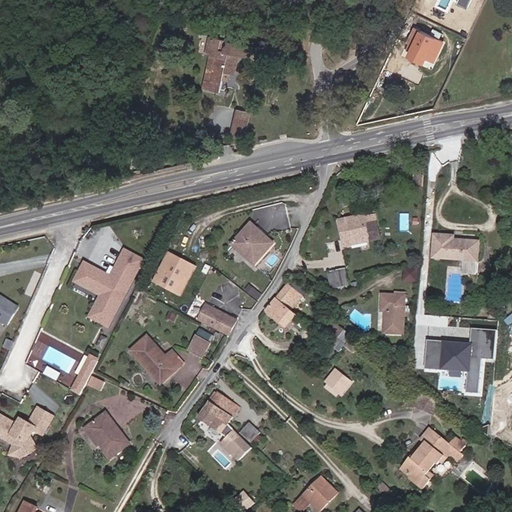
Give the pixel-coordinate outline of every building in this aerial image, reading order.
[(446,41),(416,27),(409,42),(416,45),(411,55),(428,63),(430,59),(437,61),(446,41)] [(225,76),(233,78),(236,78),(240,57),(250,59),(252,48),(233,45),(232,48),(229,47),(227,55),(221,54),(223,43),(213,41),(210,55),(213,55),(220,56),(215,81),(208,80),(205,92),(221,95),(223,84),(225,76)] [(213,55),(208,80),(215,81),(220,56),(213,55)] [(231,86),(233,78),(225,76),(223,84),(231,86)] [(246,136),(252,112),(239,109),(233,134),(246,136)] [(363,220),(339,226),(344,250),(380,242),(376,227),(365,230),(363,220)] [(273,244),(249,224),(234,244),(248,255),(246,259),(256,266),(273,244)] [(456,241),(456,237),(436,235),(434,258),(465,260),(464,275),(477,276),(479,242),(456,241)] [(170,251),(154,282),(183,296),(199,265),(170,251)] [(110,324),(145,260),(132,252),(118,279),(88,263),(82,275),(94,282),(92,286),(105,293),(94,315),(110,324)] [(406,266),(405,281),(420,282),(421,267),(406,266)] [(331,286),(348,283),(346,270),(329,273),(331,286)] [(288,328),(298,315),(292,311),(304,296),(291,286),(269,313),(288,328)] [(0,318),(9,325),(21,306),(0,292),(0,318)] [(381,310),(385,311),(384,332),(404,333),(407,296),(382,294),(381,310)] [(199,323),(216,332),(226,314),(209,306),(199,323)] [(226,314),(216,332),(229,340),(238,321),(226,314)] [(175,324),(178,319),(171,316),(169,320),(175,324)] [(333,332),(339,324),(330,317),(324,324),(333,332)] [(339,324),(333,332),(340,337),(346,329),(339,324)] [(469,393),(484,394),(487,356),(493,356),(495,329),(474,328),(473,342),(429,339),(427,369),(470,372),(469,393)] [(204,361),(211,347),(198,340),(191,353),(204,361)] [(150,370),(163,387),(182,372),(173,360),(167,365),(148,343),(131,357),(144,374),(150,370)] [(93,352),(73,390),(82,394),(102,357),(93,352)] [(343,397),(356,379),(337,366),(324,384),(343,397)] [(150,370),(144,374),(157,391),(163,387),(150,370)] [(219,393),(208,410),(209,410),(228,425),(239,408),(219,393)] [(0,417),(0,436),(15,444),(11,453),(31,463),(55,413),(38,405),(31,420),(22,416),(20,421),(2,413),(0,417)] [(209,410),(208,410),(201,421),(228,441),(223,447),(232,456),(246,443),(228,425),(209,410)] [(104,450),(116,430),(106,417),(90,430),(104,450)] [(260,434),(249,425),(240,435),(251,444),(260,434)] [(428,490),(435,482),(429,476),(432,472),(439,464),(441,465),(451,453),(456,447),(463,453),(468,445),(458,437),(453,442),(434,427),(425,438),(431,444),(422,455),(419,459),(415,457),(406,467),(417,476),(415,479),(428,490)] [(128,448),(116,430),(104,450),(112,461),(128,448)] [(256,452),(246,443),(232,456),(241,466),(256,452)] [(466,456),(463,453),(456,447),(451,453),(462,462),(466,456)] [(213,451),(203,460),(209,467),(212,464),(216,468),(223,461),(213,451)] [(304,511),(310,511),(318,504),(325,511),(328,511),(343,497),(324,479),(298,507),(304,511)] [(390,498),(395,493),(386,485),(381,491),(390,498)] [(231,499),(241,511),(250,511),(247,509),(255,500),(244,490),(236,498),(234,496),(231,499)] [(363,505),(370,511),(376,511),(381,507),(370,497),(363,505)]
